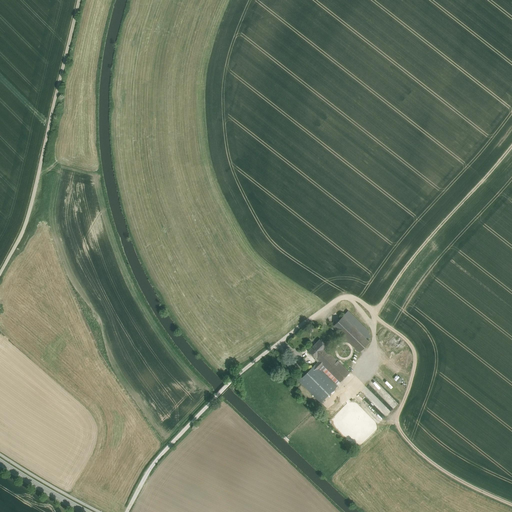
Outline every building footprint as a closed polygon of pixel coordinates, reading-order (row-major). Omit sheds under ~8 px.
[(369,332),(348,311),(343,316),(364,337),(368,334),(369,332)] [(364,337),(343,316),(333,326),(359,352),(369,342),(367,339),(364,337)] [(327,347),(320,339),(308,351),(315,359),(316,358),(319,361),(321,363),(330,353),(325,348),(327,347)] [(349,373),(330,353),(321,363),(323,365),(325,367),(340,382),(349,373)] [(319,361),(315,365),(304,376),(299,381),(321,402),(337,386),(321,371),(319,368),(323,365),(321,363),(319,361)] [(340,382),(325,367),(323,368),(323,369),(322,369),(337,384),(340,382)] [(299,372),(295,376),(299,381),(304,376),(299,372)] [(393,379),(399,383),(402,378),(396,374),(393,379)] [(373,403),(386,416),(390,411),(377,398),(373,403)]
